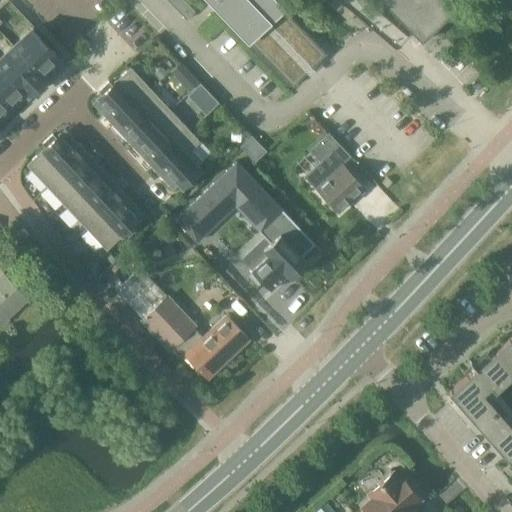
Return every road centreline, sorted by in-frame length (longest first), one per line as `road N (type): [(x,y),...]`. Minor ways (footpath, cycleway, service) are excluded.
road 1 (tertiary): [(186,511),(358,349)]
road 2 (tertiary): [(358,349),(511,185)]
road 3 (residential): [(505,511),(401,393)]
road 4 (residential): [(401,393),(511,296)]
road 5 (residential): [(70,0),(115,52),(69,102)]
